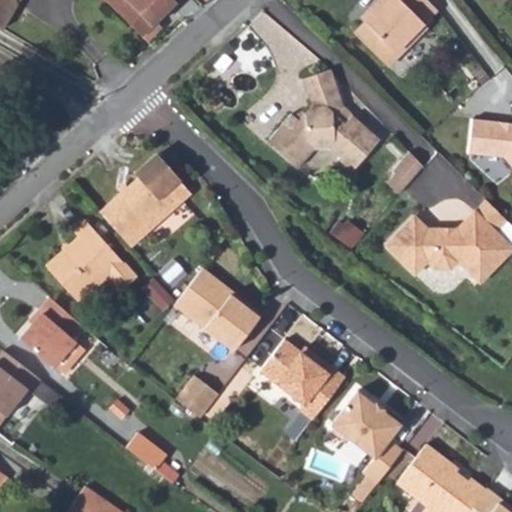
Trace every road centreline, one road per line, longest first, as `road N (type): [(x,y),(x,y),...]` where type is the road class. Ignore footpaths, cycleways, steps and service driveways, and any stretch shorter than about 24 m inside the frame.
road 1 (residential): [(138,89),(253,205),(287,263),(475,412),(511,426)]
road 2 (residential): [(0,216),(138,89)]
road 3 (residential): [(138,89),(237,0)]
